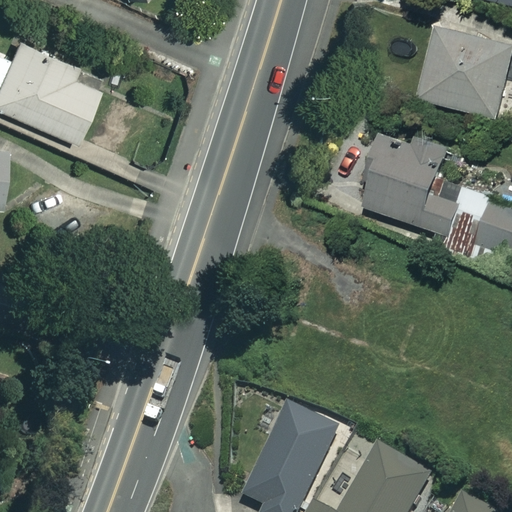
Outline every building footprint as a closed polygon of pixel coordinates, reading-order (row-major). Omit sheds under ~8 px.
[(511,0),(467,0),(463,16),(511,27),(511,0)] [(511,54),(511,45),(438,26),(420,97),(496,117),(511,54)] [(0,105),(74,138),(97,86),(73,75),(79,62),(16,34),(6,56),(0,53),(0,105)] [(171,73),(143,62),(130,96),(159,107),(171,73)] [(362,206),(450,234),(443,254),(509,275),(511,265),(511,197),(465,182),(461,200),(437,193),(452,146),(414,134),(412,141),(385,133),(362,206)] [(297,511),(337,428),(288,405),(243,501),(260,509),(258,511),(297,511)] [(409,511),(432,473),(379,443),(339,511),(330,511),(314,503),(309,511),(409,511)] [(495,511),(463,495),(453,511),(495,511)]
